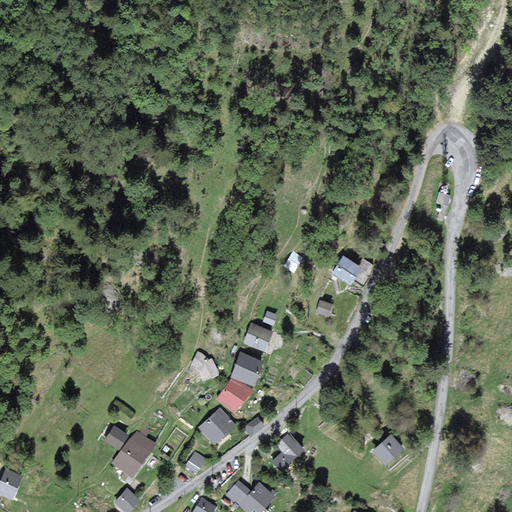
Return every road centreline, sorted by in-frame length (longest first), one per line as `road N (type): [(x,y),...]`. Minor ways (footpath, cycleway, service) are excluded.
road 1 (unclassified): [(152,511),(271,426),(324,375),(367,301),(428,148),(442,133),(457,139),(466,175),(454,238),(450,351),(420,511)]
road 2 (track): [(452,134),(506,0)]
